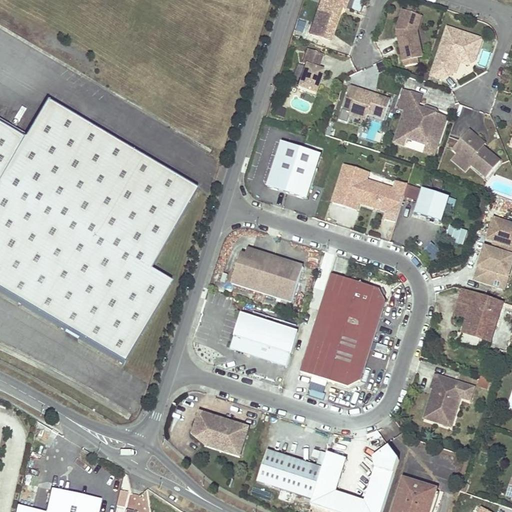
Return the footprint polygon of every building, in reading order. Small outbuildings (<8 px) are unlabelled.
[(341,10),(343,11),(347,1),(343,0),(321,0),(309,37),(329,44),(340,13),(338,13),(339,10),(341,10)] [(421,50),(417,33),(422,18),(403,12),(396,32),(398,38),(400,37),(401,41),(399,42),(404,67),(406,69),(418,66),(417,61),(415,52),(421,51),(421,50)] [(481,42),(447,30),(430,78),(442,82),(449,78),(454,63),(458,65),(467,68),(472,55),(477,56),(481,42)] [(415,52),(417,61),(423,59),(421,50),(421,51),(415,52)] [(322,57),(307,53),(302,67),(305,68),(298,91),(315,97),(323,73),(317,72),(322,57)] [(477,56),(472,55),(467,68),(474,64),(477,56)] [(458,65),(454,63),(449,78),(454,75),(458,65)] [(391,102),(374,97),(374,99),(358,94),(359,92),(351,89),(343,113),(351,115),(350,118),(366,123),(368,117),(384,122),(391,102)] [(411,96),(401,93),(395,111),(405,114),(411,96)] [(405,114),(394,145),(405,149),(408,142),(427,148),(429,140),(439,143),(447,121),(437,118),(422,113),(418,111),(421,100),(411,96),(405,114)] [(0,126),(0,293),(122,366),(170,285),(148,272),(196,192),(46,102),(23,140),(0,126)] [(427,109),(422,113),(437,118),(436,111),(427,109)] [(469,132),(452,152),(486,181),(501,164),(483,149),(473,140),(475,138),(469,132)] [(475,138),(473,140),(483,149),(486,147),(475,138)] [(408,142),(405,149),(434,159),(439,143),(429,140),(427,148),(408,142)] [(269,190),(288,197),(303,152),(283,146),(269,190)] [(322,159),(303,152),(288,197),(308,203),(322,159)] [(369,176),(344,168),(332,206),(357,214),(359,207),(386,215),(384,222),(396,226),(404,200),(405,195),(393,191),(367,183),(369,176)] [(395,184),(393,191),(405,195),(408,188),(395,184)] [(417,204),(421,192),(408,188),(405,195),(404,200),(417,204)] [(423,192),(415,217),(441,226),(449,201),(423,192)] [(511,227),(494,221),(489,237),(493,245),(511,250),(511,227)] [(463,246),(467,231),(449,226),(445,240),(463,246)] [(484,250),(478,270),(483,272),(490,252),(484,250)] [(233,286),(263,296),(274,260),(245,251),(233,286)] [(478,270),(474,283),(494,289),(496,282),(506,286),(511,266),(511,259),(490,252),(483,272),(478,270)] [(304,270),(274,260),(263,296),(292,305),(304,270)] [(317,325),(374,343),(387,303),(380,291),(344,280),(332,276),(317,325)] [(496,282),(494,289),(504,292),(506,286),(496,282)] [(476,296),(463,292),(455,317),(468,321),(476,296)] [(468,321),(463,336),(491,345),(504,305),(476,296),(468,321)] [(298,336),(241,318),(232,349),(236,350),(288,367),(298,336)] [(374,343),(317,325),(301,374),(313,378),(350,389),(362,382),(374,343)] [(432,396),(424,421),(447,428),(450,416),(455,418),(461,400),(470,403),(474,390),(435,377),(431,390),(434,391),(440,393),(439,398),(432,396)] [(250,430),(201,414),(193,437),(207,448),(241,459),(250,430)] [(450,416),(447,428),(451,429),(455,418),(450,416)] [(380,437),(378,433),(367,437),(368,441),(380,437)] [(272,434),(268,449),(299,456),(302,441),(272,434)] [(347,462),(328,456),(323,470),(311,508),(325,511),(383,511),(399,462),(387,446),(374,461),(376,471),(365,504),(355,500),(347,498),(337,494),(347,462)] [(323,470),(268,453),(258,483),(281,491),(278,500),(291,504),(292,501),(311,508),(323,470)] [(404,480),(393,511),(430,511),(437,490),(404,480)] [(464,483),(461,492),(467,494),(470,486),(464,483)] [(97,511),(100,501),(51,490),(46,511),(39,511),(17,507),(15,511),(97,511)]
